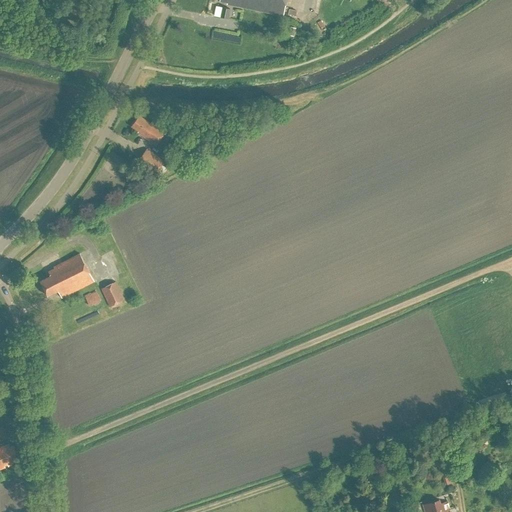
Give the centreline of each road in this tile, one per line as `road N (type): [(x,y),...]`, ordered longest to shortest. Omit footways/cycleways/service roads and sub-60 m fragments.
road 1 (secondary): [(0,245),(81,150),(159,0)]
road 2 (unclassified): [(51,511),(46,427),(0,281)]
